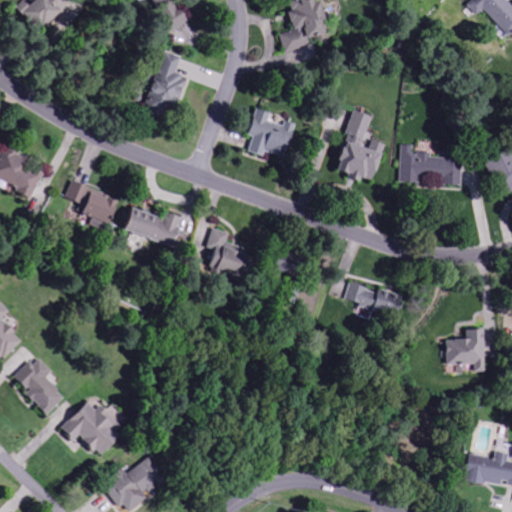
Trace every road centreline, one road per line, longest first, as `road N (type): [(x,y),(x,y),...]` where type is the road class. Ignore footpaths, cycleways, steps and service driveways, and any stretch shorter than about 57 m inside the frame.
road 1 (residential): [(511,249),(418,252),(381,242),(124,149),(0,73)]
road 2 (tertiary): [(418,511),(304,476),(263,484),(217,511)]
road 3 (residential): [(194,174),(234,69),(234,0)]
